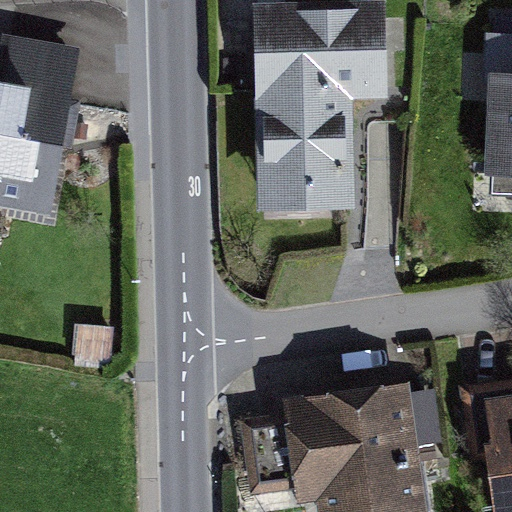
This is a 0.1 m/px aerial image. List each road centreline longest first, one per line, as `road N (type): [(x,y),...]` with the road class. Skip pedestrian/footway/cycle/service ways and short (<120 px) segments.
road 1 (unclassified): [(184,346),(173,0)]
road 2 (residential): [(184,346),(511,309)]
road 3 (unclassified): [(188,511),(184,346)]
